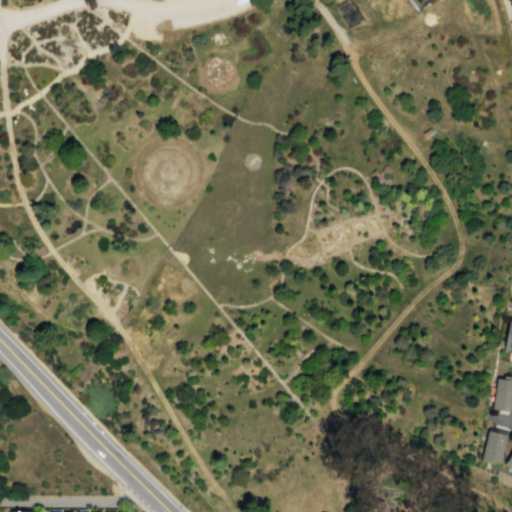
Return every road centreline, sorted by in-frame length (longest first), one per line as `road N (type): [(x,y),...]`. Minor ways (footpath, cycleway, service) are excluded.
road 1 (track): [(320,424),(345,373),(459,252),(438,185),(312,0)]
road 2 (track): [(1,65),(16,178),(38,231),(129,346),(235,511)]
road 3 (secondary): [(154,499),(0,341)]
road 4 (track): [(1,25),(71,1),(154,9),(192,0)]
road 5 (residential): [(154,499),(0,499)]
